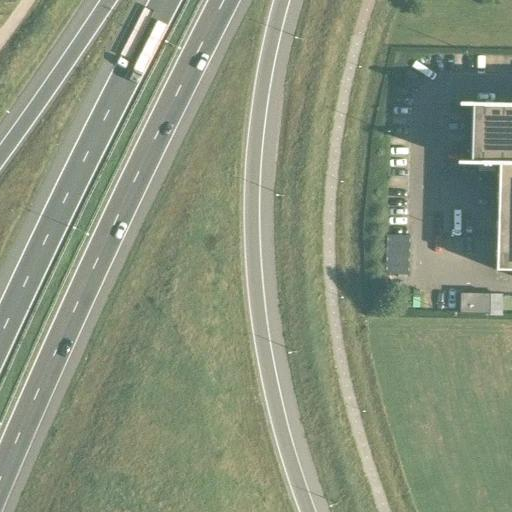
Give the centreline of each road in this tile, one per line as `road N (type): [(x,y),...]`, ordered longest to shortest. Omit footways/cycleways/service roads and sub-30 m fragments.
road 1 (motorway): [(0,487),(137,172),(223,0)]
road 2 (motorway): [(308,511),(267,375),(253,268),(254,145),(283,0)]
road 3 (motorway): [(167,0),(0,340)]
road 4 (motorway): [(106,0),(0,157)]
